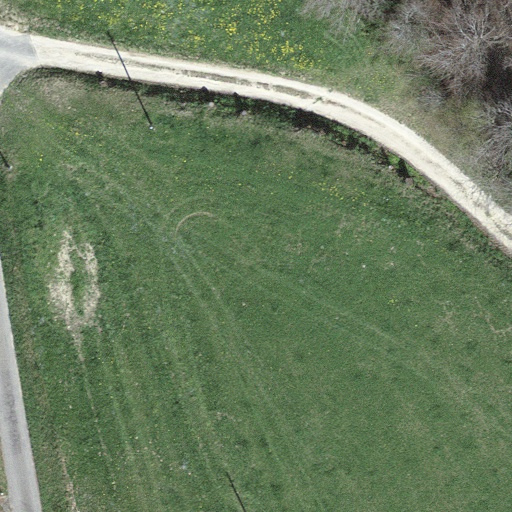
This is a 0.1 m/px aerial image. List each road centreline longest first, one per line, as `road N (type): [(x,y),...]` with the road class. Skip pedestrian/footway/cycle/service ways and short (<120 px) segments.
road 1 (track): [(0,44),(272,85),(343,109),(404,143),(511,239)]
road 2 (unclassified): [(0,367),(26,511)]
